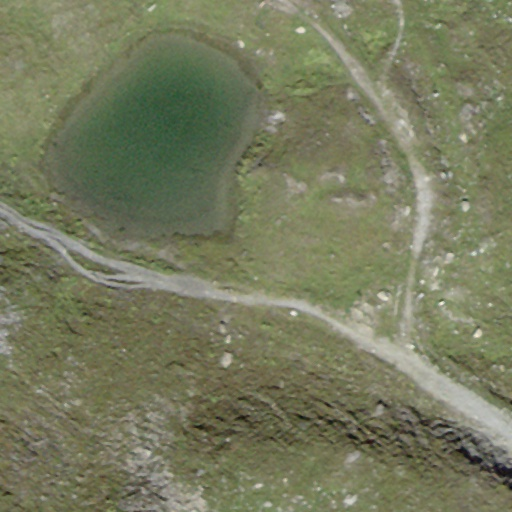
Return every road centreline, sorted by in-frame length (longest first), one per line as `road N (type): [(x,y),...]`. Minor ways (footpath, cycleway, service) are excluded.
road 1 (track): [(370,97),(418,195),(404,361)]
road 2 (track): [(262,0),(370,97)]
road 3 (track): [(404,361),(511,431)]
